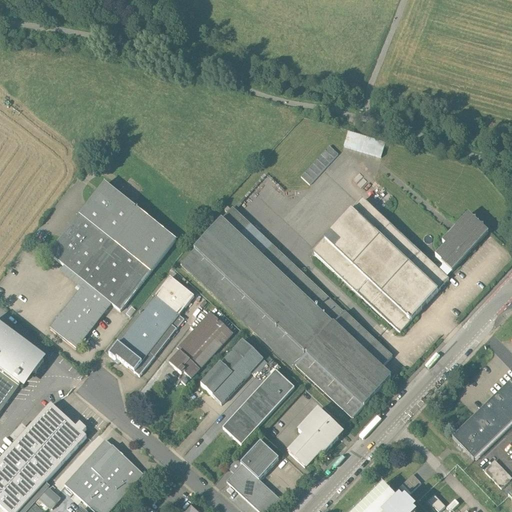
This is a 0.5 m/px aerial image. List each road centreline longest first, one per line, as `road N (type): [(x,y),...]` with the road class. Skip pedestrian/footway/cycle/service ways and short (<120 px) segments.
road 1 (unclassified): [(309,511),(511,291)]
road 2 (unknown): [(434,374),(259,223)]
road 3 (unclassified): [(227,511),(98,389)]
road 4 (track): [(367,119),(366,96),(403,0)]
